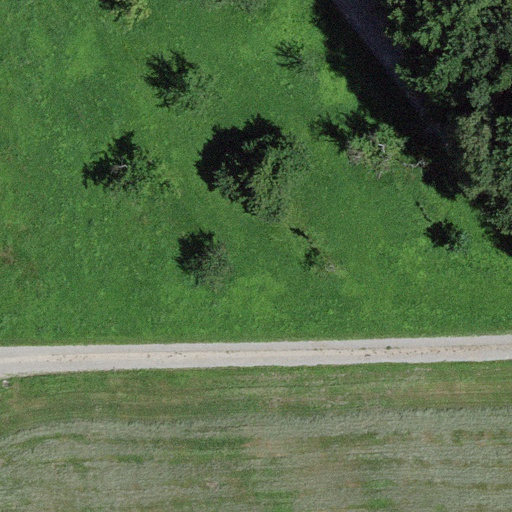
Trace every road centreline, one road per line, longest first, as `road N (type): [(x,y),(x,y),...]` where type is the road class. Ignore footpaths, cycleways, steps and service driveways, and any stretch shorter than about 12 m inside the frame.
road 1 (track): [(511,348),(0,369)]
road 2 (track): [(352,0),(511,173)]
